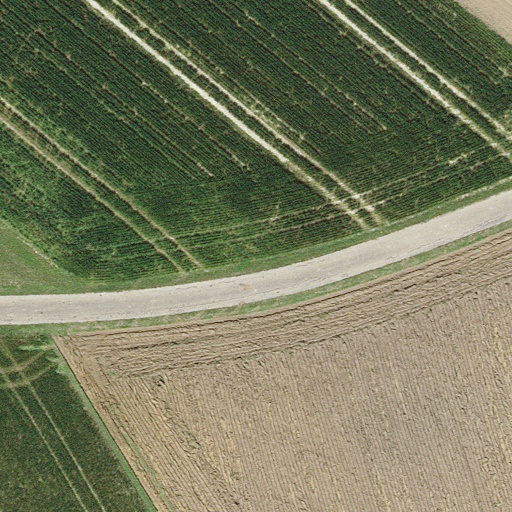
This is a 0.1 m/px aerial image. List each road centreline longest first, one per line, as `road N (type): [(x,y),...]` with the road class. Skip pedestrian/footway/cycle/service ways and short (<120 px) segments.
road 1 (unclassified): [(511,210),(234,295),(0,314)]
road 2 (track): [(120,308),(0,192)]
